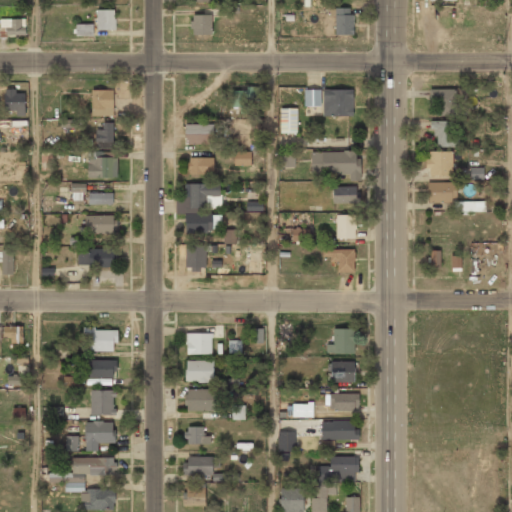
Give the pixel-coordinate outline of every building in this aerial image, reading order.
[(332,35),(353,35),(353,7),(332,7),(332,35)] [(96,10),(96,30),(115,30),(115,10),(96,10)] [(211,15),(192,15),(192,35),(211,35),(211,15)] [(0,20),(0,36),(25,36),(25,20),(0,20)] [(76,36),(92,35),(91,25),(75,26),(76,36)] [(353,89),(322,89),(322,116),(353,116),(353,89)] [(112,116),(112,90),(91,90),(91,116),(112,116)] [(256,90),(234,91),(234,110),(256,110),(256,90)] [(321,90),(304,90),(303,106),(321,106),(321,90)] [(430,104),(438,104),(438,116),(456,116),(456,90),(430,90),(430,104)] [(24,114),(24,91),(5,91),(5,114),(24,114)] [(280,109),(280,134),(296,134),(296,109),(280,109)] [(75,120),(60,119),(60,128),(75,128),(75,120)] [(431,121),(431,147),(457,147),(457,121),(431,121)] [(112,124),(96,124),(96,147),(112,147),(112,124)] [(184,145),(213,145),(213,125),(184,125),(184,145)] [(452,151),(427,151),(427,177),(452,177),(452,151)] [(359,176),(359,152),(311,152),(311,176),(359,176)] [(115,153),(87,153),(87,178),(115,178),(115,153)] [(250,166),(250,153),(234,153),(234,166),(250,166)] [(295,167),(294,153),(278,153),(278,168),(295,167)] [(188,158),(188,176),(213,176),(213,158),(188,158)] [(470,179),(483,180),(483,168),(470,167),(470,179)] [(455,182),(428,182),(428,203),(455,203),(455,182)] [(84,183),(71,183),(71,200),(84,200),(84,183)] [(188,208),(219,208),(219,185),(188,185),(188,208)] [(332,204),(359,204),(359,187),(332,187),(332,204)] [(92,203),(112,203),(112,193),(92,193),(92,203)] [(246,211),(262,211),(263,202),(246,201),(246,211)] [(485,212),(485,202),(454,201),(454,211),(485,212)] [(184,214),(184,232),(212,232),(212,214),(184,214)] [(114,216),(84,216),(84,234),(114,234),(114,216)] [(354,239),(354,216),(335,216),(335,239),(354,239)] [(291,241),(309,241),(309,229),(291,228),(291,241)] [(235,229),(223,230),(223,243),(236,243),(235,229)] [(205,247),(185,247),(185,271),(205,271),(205,247)] [(115,266),(115,250),(77,250),(77,266),(115,266)] [(353,250),(323,250),(323,260),(335,260),(335,272),(353,272),(353,250)] [(439,250),(430,250),(430,268),(439,268),(439,250)] [(1,276),(13,276),(13,251),(1,251),(1,276)] [(460,255),(450,255),(450,270),(460,270),(460,255)] [(290,336),(290,323),(279,323),(279,336),(290,336)] [(22,327),(0,327),(0,342),(22,342),(22,327)] [(263,328),(253,329),(254,343),(264,343),(263,328)] [(84,351),(117,351),(117,329),(84,329),(84,351)] [(326,344),(326,353),(354,354),(355,329),(333,329),(333,344),(326,344)] [(211,354),(211,333),(186,333),(186,354),(211,354)] [(55,357),(70,357),(70,339),(55,339),(55,357)] [(240,340),(228,341),(229,352),(240,352),(240,340)] [(88,377),(115,377),(115,360),(88,360),(88,377)] [(213,360),(184,360),(184,381),(213,381),(213,360)] [(354,362),(329,362),(329,383),(354,383),(354,362)] [(23,376),(7,376),(7,384),(23,384),(23,376)] [(63,387),(78,387),(78,376),(63,376),(63,387)] [(214,389),(184,389),(184,410),(214,410),(214,389)] [(115,415),(115,390),(90,390),(90,415),(115,415)] [(358,394),(329,394),(329,410),(358,410),(358,394)] [(291,417),(312,417),(313,404),(292,403),(291,417)] [(244,406),(232,406),(232,419),(244,419),(244,406)] [(24,407),(12,408),(12,418),(24,418),(24,407)] [(63,420),(62,407),(44,407),(44,420),(63,420)] [(359,440),(359,420),(320,420),(320,440),(359,440)] [(98,451),(98,443),(114,443),(114,422),(84,422),(84,451),(98,451)] [(205,427),(184,427),(184,444),(205,444),(205,427)] [(294,432),(277,432),(277,450),(294,450),(294,432)] [(65,451),(77,451),(77,436),(65,436),(65,451)] [(211,475),(211,457),(183,457),(183,475),(211,475)] [(340,472),(340,481),(357,481),(357,457),(329,457),(329,472),(340,472)] [(83,475),(116,475),(115,458),(71,458),(72,476),(51,476),(51,482),(67,482),(67,490),(83,490),(83,475)] [(234,481),(234,474),(212,473),(212,481),(234,481)] [(204,488),(183,488),(183,506),(204,506),(204,488)] [(302,511),(302,488),(279,488),(279,511),(302,511)] [(326,511),(326,488),(312,488),(312,511),(326,511)] [(115,490),(86,490),(86,509),(115,509),(115,490)] [(345,511),(359,511),(359,497),(345,497),(345,511)]
